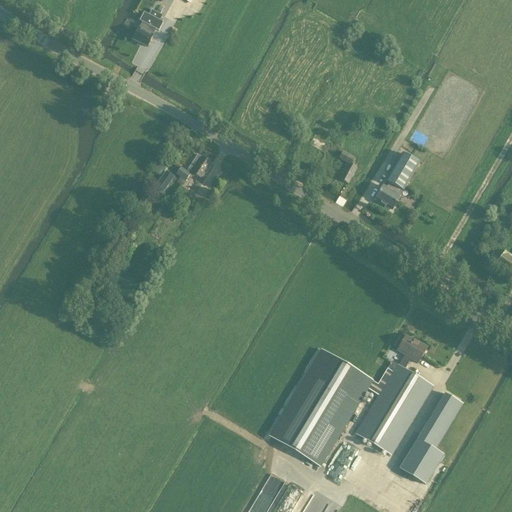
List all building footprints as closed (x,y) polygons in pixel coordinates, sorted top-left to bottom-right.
[(139,30),(133,41),(147,48),(153,37),(152,37),(156,30),(159,32),(163,23),(158,20),(160,15),(151,10),(149,16),(144,13),(139,22),(142,23),(139,30)] [(336,113),(330,126),(340,129),(345,116),(336,113)] [(351,166),(355,159),(343,152),(340,159),(347,163),(338,179),(348,184),(357,169),(351,166)] [(403,192),(419,164),(402,154),(386,181),(390,183),(387,188),(383,186),(375,201),(385,206),(384,208),(385,209),(389,212),(392,211),(393,211),(401,197),(397,195),(400,190),(403,192)] [(202,179),(211,165),(198,156),(186,173),(181,169),(176,175),(181,179),(178,184),(183,187),(190,176),(193,178),(195,175),(202,179)] [(161,159),(153,170),(161,175),(168,164),(161,159)] [(164,192),(175,178),(166,172),(156,186),(164,192)] [(511,275),(511,252),(510,256),(505,253),(501,259),(494,254),(489,260),(511,275)] [(418,364),(428,348),(419,343),(418,344),(406,337),(397,351),(405,356),(398,366),(397,366),(393,373),(379,396),(356,435),(391,456),(433,387),(405,370),(411,360),(418,364)] [(378,385),(322,351),(270,438),(319,468),(367,389),(379,396),(393,373),(387,370),(378,385)] [(435,451),(463,405),(445,394),(417,440),(435,451)]
